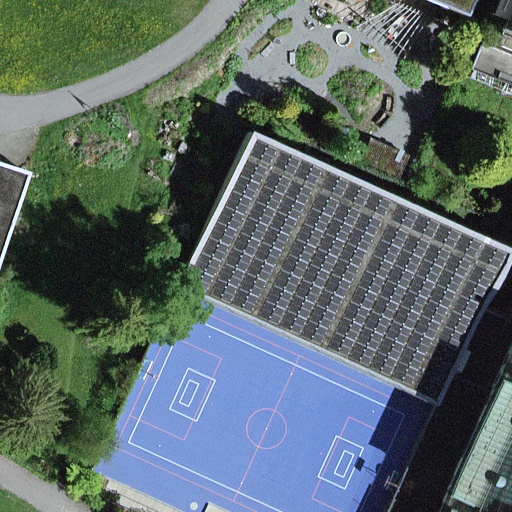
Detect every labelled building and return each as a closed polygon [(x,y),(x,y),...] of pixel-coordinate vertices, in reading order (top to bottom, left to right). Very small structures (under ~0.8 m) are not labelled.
[(422,0),(465,18),(472,0),(422,0)] [(511,0),(500,0),(472,70),(511,86),(511,0)] [(247,134),(178,289),(436,407),(483,305),(508,252),(247,134)] [(0,259),(25,174),(0,166),(0,259)] [(511,511),(511,321),(508,319),(509,317),(483,305),(436,407),(390,507),(401,511),(511,511)]
